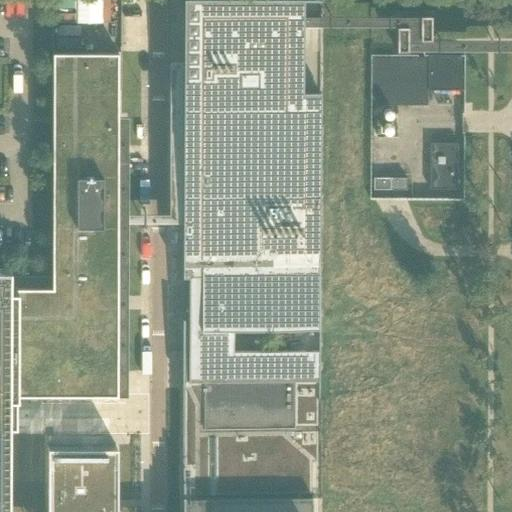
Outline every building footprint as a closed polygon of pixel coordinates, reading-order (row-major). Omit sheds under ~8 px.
[(101,23),(102,43),(118,43),(117,0),(78,0),(79,24),(101,23)] [(311,511),(312,464),(318,464),(318,401),(319,401),(319,385),(319,26),(319,15),(319,0),(202,0),(203,1),(196,1),(196,19),(184,19),(184,91),(183,91),(183,90),(182,90),(182,209),(182,219),(182,385),(181,511),(311,511)] [(319,15),(319,26),(396,26),(407,26),(407,27),(419,27),(419,15),(319,15)] [(396,26),(395,50),(407,50),(407,38),(419,38),(419,39),(430,39),(430,15),(429,15),(419,15),(419,27),(407,27),(407,26),(396,26)] [(511,50),(511,39),(430,39),(419,39),(419,38),(407,38),(407,50),(511,50)] [(0,511),(2,511),(2,394),(115,394),(115,372),(115,312),(115,297),(115,219),(115,209),(115,164),(115,147),(115,54),(54,55),(53,277),(53,289),(2,289),(0,289),(0,511)] [(427,57),(427,90),(461,90),(462,57),(427,57)] [(457,189),(457,143),(429,143),(429,189),(457,189)] [(373,190),(390,190),(390,178),(373,178),(373,190)] [(405,178),(390,178),(390,190),(405,190),(405,178)] [(182,219),(182,209),(115,209),(115,219),(182,219)] [(118,511),(119,501),(119,446),(48,446),(48,511),(118,511)]
